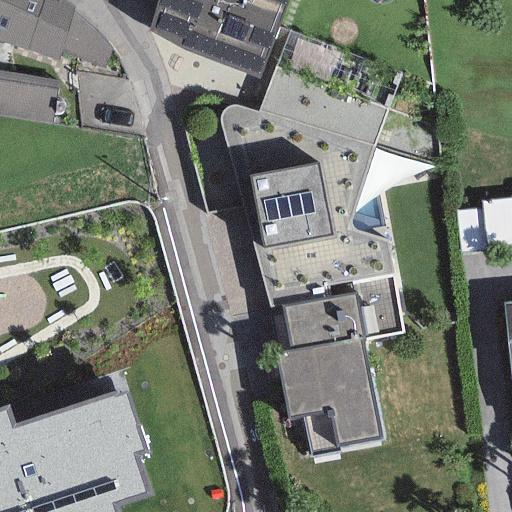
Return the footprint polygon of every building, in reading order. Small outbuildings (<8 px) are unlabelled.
[(0,0),(0,42),(56,61),(74,8),(61,0),(0,0)] [(157,0),(146,31),(258,74),(286,0),(157,0)] [(221,128),(223,134),(269,307),(280,307),(324,298),(322,289),(392,275),(386,242),(347,231),(401,74),(288,33),(258,113),(236,108),(230,108),(225,109),(221,114),(218,121),(221,128)] [(57,81),(0,72),(0,117),(50,126),(57,81)] [(274,354),(288,420),(302,417),(310,458),(337,453),(336,448),(382,439),(362,339),(403,331),(392,275),(322,289),(324,298),(280,307),(289,351),(274,354)] [(511,303),(502,304),(511,396),(511,303)] [(9,405),(0,407),(0,511),(117,511),(116,509),(153,497),(140,457),(147,455),(125,388),(16,424),(9,405)]
